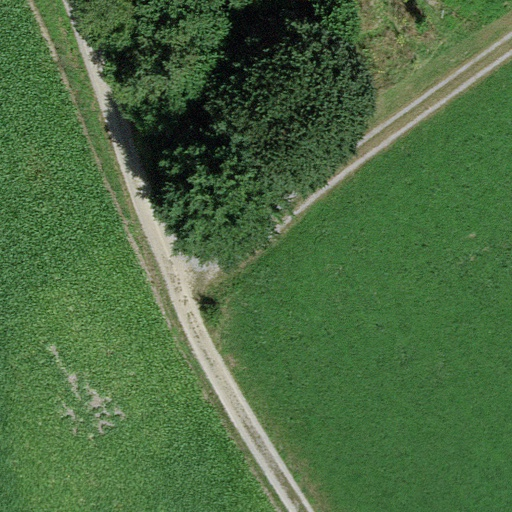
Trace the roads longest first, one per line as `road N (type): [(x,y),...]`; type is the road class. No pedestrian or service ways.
road 1 (track): [(165,238),(212,252),(266,226),(336,165),(511,42)]
road 2 (track): [(313,511),(211,342),(165,238)]
road 3 (track): [(68,0),(121,146),(165,238)]
